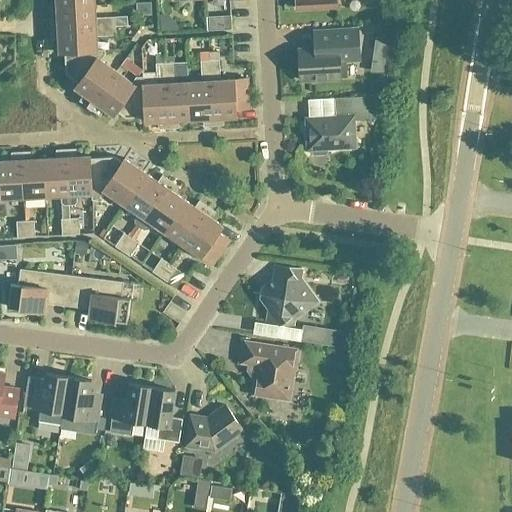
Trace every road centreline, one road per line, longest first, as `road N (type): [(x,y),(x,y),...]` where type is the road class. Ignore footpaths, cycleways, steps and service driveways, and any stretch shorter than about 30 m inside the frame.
road 1 (residential): [(0,336),(150,354),(177,350),(261,229)]
road 2 (residential): [(405,511),(453,236)]
road 3 (residential): [(453,236),(490,0)]
road 4 (residential): [(277,209),(263,0)]
road 5 (residential): [(453,236),(277,209)]
